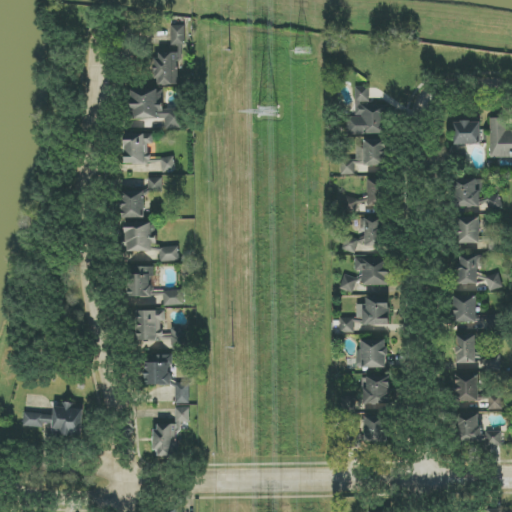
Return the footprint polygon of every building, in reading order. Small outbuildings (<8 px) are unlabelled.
[(179,85),(179,61),(184,61),(184,26),(172,26),(172,44),(166,44),(166,52),(156,52),(156,85),(179,85)] [(388,104),(370,104),(370,87),(356,87),(355,117),(353,117),(352,134),(387,135),(388,104)] [(166,119),(166,129),(183,129),(183,109),(164,109),(163,89),(132,90),(133,120),(166,119)] [(511,158),(511,130),(507,130),(507,118),(490,119),(491,158),(511,158)] [(481,122),(454,122),(454,145),(481,145),(481,122)] [(125,165),(149,165),(150,144),(154,144),(154,134),(125,133),(125,165)] [(388,139),(364,140),(364,146),(357,146),(357,160),(341,160),(341,175),(355,175),(355,166),(388,166),(388,139)] [(164,173),(177,171),(174,156),(161,159),(164,173)] [(163,192),(163,178),(149,179),(149,192),(163,192)] [(479,207),(478,179),(456,179),(457,208),(479,207)] [(369,207),(387,206),(386,180),(368,181),(369,207)] [(481,244),(480,217),(460,218),(460,244),(481,244)] [(344,253),(357,253),(357,245),(383,246),(383,219),(360,219),(360,236),(344,236),(344,253)] [(128,252),(152,251),(152,243),(154,243),(153,222),(127,223),(128,252)] [(160,248),(161,262),(180,261),(179,247),(160,248)] [(483,256),(460,255),(460,271),(452,271),(451,284),(478,285),(479,270),(483,270),(483,256)] [(389,285),(388,258),(356,258),(356,271),(363,271),(363,286),(389,285)] [(479,280),(488,280),(488,290),(501,290),(501,275),(479,275),(479,280)] [(358,279),(345,276),(341,290),(354,293),(358,279)] [(184,305),(184,290),(164,291),(165,306),(184,305)] [(478,322),(477,294),(455,295),(456,323),(478,322)] [(389,325),(389,297),(367,298),(367,305),(357,305),(357,318),(341,318),(341,333),(355,333),(355,325),(389,325)] [(137,312),(139,342),(172,340),(172,350),(185,349),(184,327),(166,328),(165,321),(166,321),(165,310),(137,312)] [(488,330),(500,331),(500,316),(488,316),(488,330)] [(457,364),(478,363),(477,336),(457,336),(457,364)] [(360,369),(387,368),(386,339),(358,340),(360,369)] [(485,370),(500,371),(501,354),(485,353),(485,370)] [(147,356),(148,386),(172,386),(171,355),(147,356)] [(457,401),(479,402),(480,375),(458,374),(457,401)] [(391,377),(364,377),(363,404),(390,405),(391,377)] [(176,404),(190,404),(190,384),(176,384),(176,404)] [(503,409),(503,392),(490,392),(490,409),(503,409)] [(356,413),(357,398),(342,397),(341,412),(356,413)] [(24,427),(44,428),(45,424),(54,425),(53,434),(82,436),(83,407),(64,407),(64,409),(55,408),(54,415),(25,413),(24,427)] [(190,408),(176,408),(176,424),(155,425),(155,457),(179,456),(179,423),(190,423),(190,408)] [(482,442),(481,414),(460,415),(461,443),(482,442)] [(387,442),(387,415),(365,416),(365,433),(346,434),(346,448),(360,448),(360,443),(387,442)] [(502,432),(488,431),(487,444),(501,445),(502,432)]
